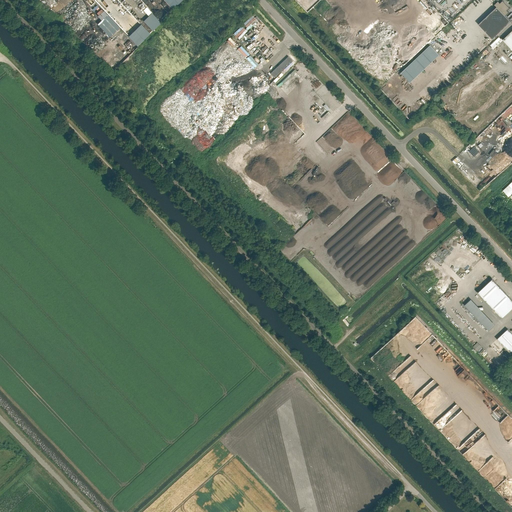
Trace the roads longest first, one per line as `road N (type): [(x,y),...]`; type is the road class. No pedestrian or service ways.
road 1 (unclassified): [(487,511),(2,0)]
road 2 (track): [(402,479),(22,79)]
road 3 (unclassified): [(511,265),(261,0)]
road 4 (unclassified): [(89,511),(0,417)]
